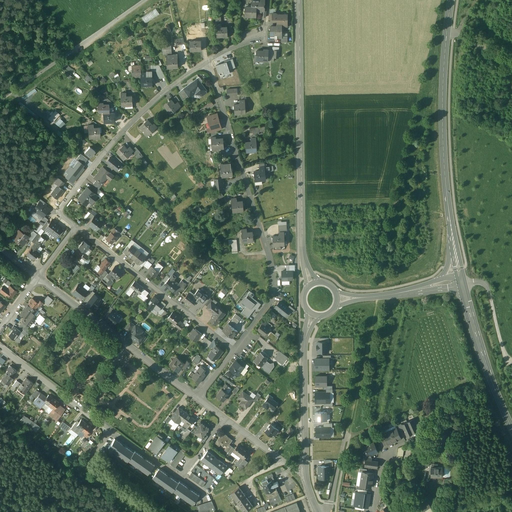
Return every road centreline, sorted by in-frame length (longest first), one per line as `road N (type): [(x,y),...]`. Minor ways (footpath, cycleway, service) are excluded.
road 1 (residential): [(207,60),(273,278),(269,302),(233,350)]
road 2 (residential): [(0,347),(111,431),(87,463),(150,511)]
road 3 (tertiary): [(298,0),(302,253)]
road 4 (residential): [(75,226),(57,211),(115,139),(207,60)]
road 5 (primary): [(450,220),(441,109),(450,0)]
road 6 (residential): [(233,350),(75,226)]
road 7 (residential): [(197,398),(38,277)]
road 8 (residential): [(145,0),(0,101)]
road 9 (track): [(345,437),(479,385)]
road 10 (tertiary): [(306,471),(304,343)]
